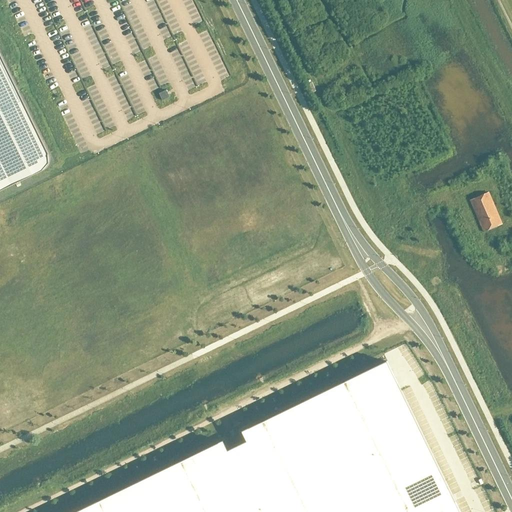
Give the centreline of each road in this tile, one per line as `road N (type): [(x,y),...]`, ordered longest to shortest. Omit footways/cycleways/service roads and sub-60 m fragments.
road 1 (unclassified): [(235,0),(343,221)]
road 2 (unclassified): [(343,221),(371,280),(445,363)]
road 3 (unclassified): [(445,363),(412,298),(343,221)]
road 4 (unclassified): [(511,501),(445,363)]
